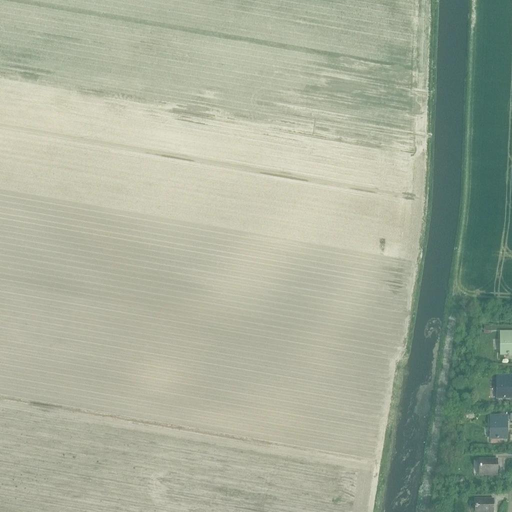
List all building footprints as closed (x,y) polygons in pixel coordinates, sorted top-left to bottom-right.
[(501,355),(511,355),(511,333),(501,333),(501,355)] [(511,376),(497,377),(498,399),(511,398),(511,376)] [(511,414),(506,415),(506,414),(500,414),(500,417),(490,417),(491,445),(495,445),(495,441),(499,441),(499,439),(507,439),(506,423),(511,422),(511,414)] [(481,460),(481,476),(495,476),(495,460),(481,460)] [(476,500),(476,511),(490,511),(491,500),(476,500)]
